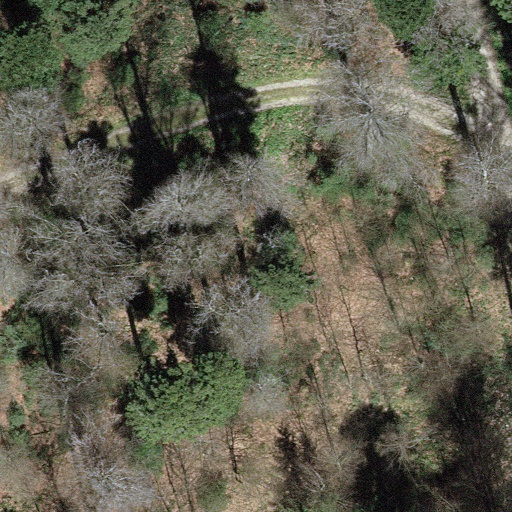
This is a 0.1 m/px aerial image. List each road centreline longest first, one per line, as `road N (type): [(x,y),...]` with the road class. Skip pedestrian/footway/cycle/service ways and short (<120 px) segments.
road 1 (track): [(504,157),(407,114),(350,99),(301,98),(174,118),(0,185)]
road 2 (track): [(511,185),(460,0)]
